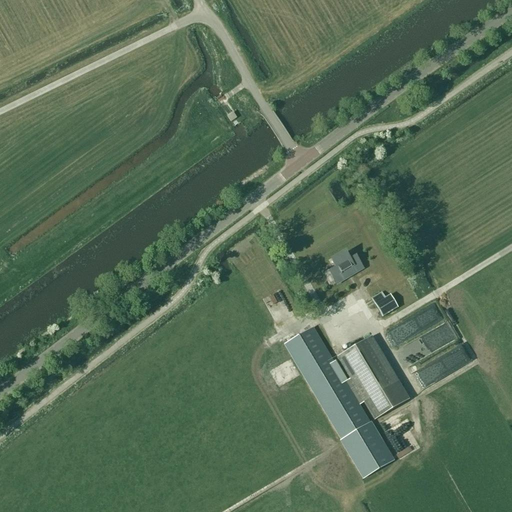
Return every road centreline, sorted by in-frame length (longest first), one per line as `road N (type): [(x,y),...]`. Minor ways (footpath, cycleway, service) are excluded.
road 1 (tertiary): [(0,393),(298,162)]
road 2 (tertiary): [(298,162),(511,12)]
road 3 (unclassified): [(0,109),(205,10)]
road 4 (track): [(324,319),(348,330),(381,323),(511,243)]
road 5 (unclassified): [(298,162),(205,10)]
